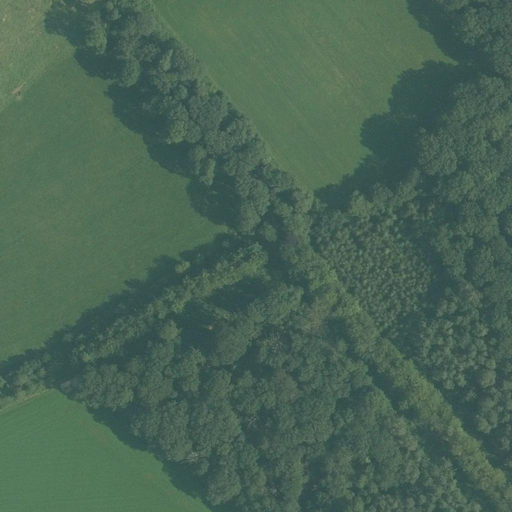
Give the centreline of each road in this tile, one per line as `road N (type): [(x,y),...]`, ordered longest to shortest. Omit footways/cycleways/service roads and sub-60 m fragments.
road 1 (track): [(511,509),(289,250),(273,247)]
road 2 (track): [(0,395),(273,247)]
road 3 (track): [(270,237),(128,14),(143,0)]
